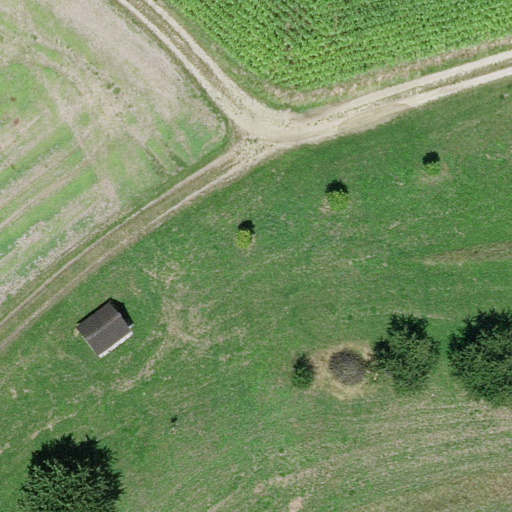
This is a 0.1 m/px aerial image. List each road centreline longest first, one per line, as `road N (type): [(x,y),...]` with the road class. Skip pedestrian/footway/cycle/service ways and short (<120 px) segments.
road 1 (track): [(0,332),(126,226),(268,143)]
road 2 (track): [(268,143),(511,61)]
road 3 (track): [(127,0),(268,143)]
